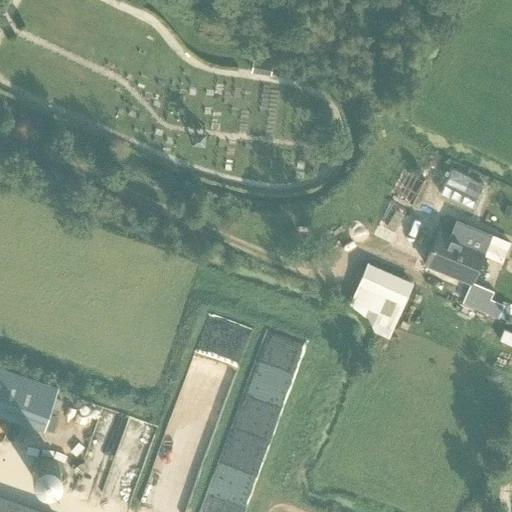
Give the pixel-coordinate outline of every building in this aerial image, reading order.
[(251,72),(270,76),(272,62),(253,59),(251,72)] [(202,142),(203,142),(204,137),(204,135),(205,130),(204,129),(202,129),(196,129),(194,128),(193,128),(192,133),(192,135),(191,141),(192,141),(194,141),(200,142),(202,142)] [(397,238),(424,185),(405,176),(378,228),(397,238)] [(456,223),(449,237),(438,232),(424,265),(470,285),(490,237),(456,223)] [(371,294),(366,307),(396,321),(411,286),(367,266),(357,288),(371,294)] [(241,511),(295,359),(259,347),(201,511),(241,511)] [(16,432),(28,454),(48,443),(37,421),(16,432)] [(124,421),(115,451),(142,459),(151,429),(124,421)] [(50,459),(44,459),(38,461),(33,466),(32,472),(33,479),(37,484),(42,486),(48,486),(54,484),(58,479),(60,473),(59,467),(55,462),(50,459)] [(19,491),(48,502),(52,492),(23,481),(19,491)] [(27,511),(0,502),(0,511),(27,511)]
